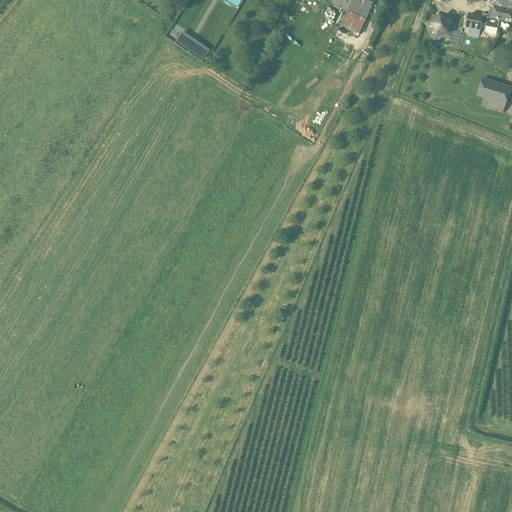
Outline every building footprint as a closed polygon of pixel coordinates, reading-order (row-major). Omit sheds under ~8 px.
[(374,3),(375,0),(320,0),(347,12),(340,26),(360,35),(373,3),(374,3)] [(491,0),(490,8),(488,15),(482,14),(482,17),(468,13),(465,28),(480,32),(482,24),(486,25),(486,27),(498,29),(499,21),(500,21),(503,9),(500,9),(502,1),(507,2),(507,0),(491,0)] [(511,0),(507,0),(507,2),(502,1),(500,9),(503,9),(500,21),(511,23),(511,0)] [(437,14),(426,23),(433,39),(449,38),(449,40),(450,39),(450,38),(451,37),(452,37),(455,22),(453,22),(453,23),(450,23),(450,22),(440,17),(437,14)] [(209,51),(182,33),(175,42),(202,60),(209,51)] [(483,100),(480,107),(502,114),(511,89),(483,79),(476,97),(483,100)]
